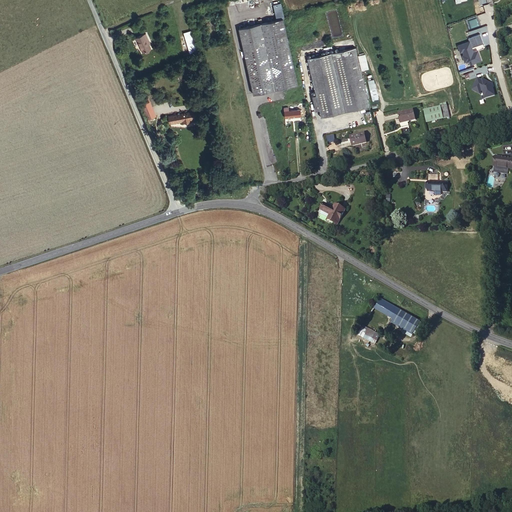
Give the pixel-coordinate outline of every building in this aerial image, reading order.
[(272,4),(275,16),(283,14),(281,2),(272,4)] [(467,21),(470,29),(480,25),(476,17),(467,21)] [(254,94),(297,84),(283,18),(239,28),(254,94)] [(151,48),(149,44),(147,39),(148,38),(146,33),(136,38),(143,52),(151,48)] [(190,53),(196,51),(192,41),(187,42),(190,53)] [(321,117),(370,106),(356,47),(308,58),(321,117)] [(368,80),(371,100),(377,99),(374,79),(368,80)] [(148,119),(155,116),(149,101),(142,104),(148,119)] [(450,117),(447,105),(428,110),(431,120),(435,118),(439,120),(450,117)] [(284,108),(285,117),(306,115),(305,106),(297,107),(297,110),(289,111),(289,107),(284,108)] [(400,123),(408,122),(416,120),(413,110),(398,114),(400,123)] [(191,121),(189,112),(169,116),(170,123),(184,120),(184,123),(191,121)] [(366,143),(364,133),(350,136),(352,146),(366,143)] [(327,144),(336,141),(334,134),(325,136),(327,144)] [(511,168),(511,158),(496,156),(494,166),(511,168)] [(447,192),(448,183),(428,181),(427,191),(447,192)] [(329,214),(327,218),(338,224),(345,210),(334,205),(333,208),(324,203),(320,210),(322,210),(329,214)] [(398,308),(379,297),(374,307),(393,318),(398,308)] [(420,321),(398,308),(393,318),(391,321),(412,334),(420,321)] [(362,325),(357,336),(375,344),(380,333),(362,325)]
